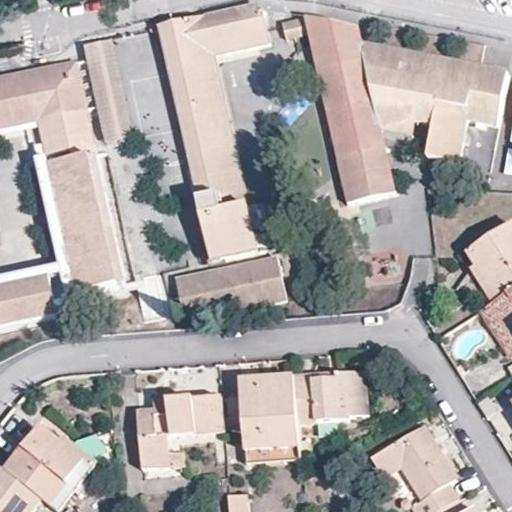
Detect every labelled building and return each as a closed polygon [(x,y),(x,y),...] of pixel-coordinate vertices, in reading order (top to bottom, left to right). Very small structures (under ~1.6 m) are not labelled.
[(250,209),(217,60),(272,47),(268,30),(265,15),(260,16),(258,8),(161,30),(214,266),(276,251),(266,206),(250,209)] [(313,37),(309,20),(285,27),(288,42),(313,37)] [(386,125),(416,131),(417,125),(435,129),(428,160),(462,166),(470,125),(499,131),(502,116),(510,77),(480,71),(363,48),(359,30),(309,20),(313,37),(352,206),(396,196),(380,124),(386,125)] [(135,140),(113,41),(103,43),(106,59),(88,63),(98,110),(106,147),(135,140)] [(106,59),(103,43),(84,47),(88,63),(106,59)] [(98,110),(88,63),(0,82),(0,131),(41,123),(45,122),(41,104),(83,94),(87,112),(98,110)] [(97,158),(87,112),(83,94),(41,104),(45,122),(41,123),(42,129),(51,168),(97,158)] [(0,138),(42,129),(41,123),(0,131),(0,138)] [(415,140),(416,131),(386,125),(384,134),(415,140)] [(125,285),(97,158),(51,168),(79,294),(79,296),(125,285)] [(0,292),(51,281),(55,299),(79,294),(51,168),(40,170),(62,270),(0,283),(0,292)] [(511,296),(511,228),(468,256),(477,269),(499,305),(511,296)] [(288,302),(278,261),(178,284),(187,325),(288,302)] [(499,305),(477,269),(472,273),(494,308),(499,305)] [(0,292),(0,330),(83,312),(79,296),(79,294),(55,299),(51,281),(0,292)] [(511,296),(499,305),(494,308),(490,311),(511,344),(511,296)] [(511,361),(511,344),(490,311),(481,316),(511,362),(511,361)] [(371,419),(367,376),(339,378),(339,382),(311,385),(310,380),(297,381),(300,427),(350,423),(350,420),(371,419)] [(300,427),(297,381),(243,385),(248,454),(302,450),(302,445),(300,427)] [(226,434),(223,400),(170,404),(171,417),(156,418),(156,414),(139,415),(144,472),(187,469),(186,457),(168,458),(167,441),(226,434)] [(155,403),(156,414),(156,418),(171,417),(170,404),(170,401),(155,403)] [(52,509),(87,465),(62,446),(44,431),(8,476),(44,503),(52,509)] [(436,448),(425,431),(417,436),(427,453),(436,448)] [(458,483),(436,448),(427,453),(417,436),(374,463),(385,481),(403,469),(425,504),(415,510),(416,511),(445,511),(459,504),(449,488),(458,483)] [(55,511),(62,511),(99,467),(65,441),(62,446),(87,465),(52,509),(55,511)] [(311,454),(311,444),(302,445),(302,450),(303,455),(311,454)] [(303,463),(303,455),(302,450),(248,454),(249,467),(303,463)] [(390,478),(406,506),(417,500),(402,472),(390,478)] [(0,511),(36,511),(44,503),(8,476),(5,473),(0,479),(0,511)] [(248,511),(248,498),(231,499),(232,511),(248,511)] [(49,511),(52,509),(44,503),(36,511),(49,511)]
